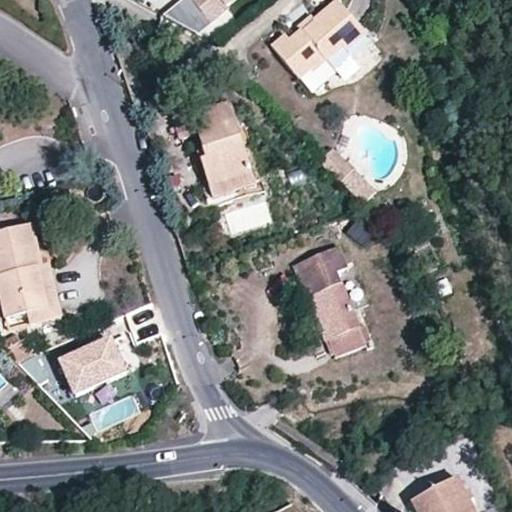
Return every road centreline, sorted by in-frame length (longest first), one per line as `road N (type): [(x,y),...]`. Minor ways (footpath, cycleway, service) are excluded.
road 1 (residential): [(244,454),(206,380),(102,79)]
road 2 (tertiary): [(244,454),(0,478)]
